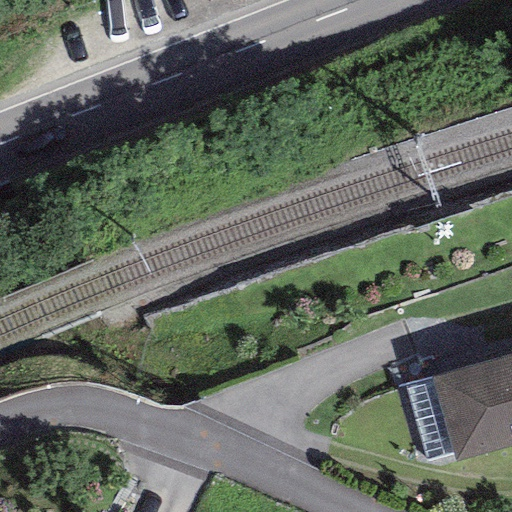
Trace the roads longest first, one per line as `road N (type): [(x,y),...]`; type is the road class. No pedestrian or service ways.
road 1 (secondary): [(0,142),(368,0)]
road 2 (residential): [(331,511),(103,414),(52,408),(0,424)]
